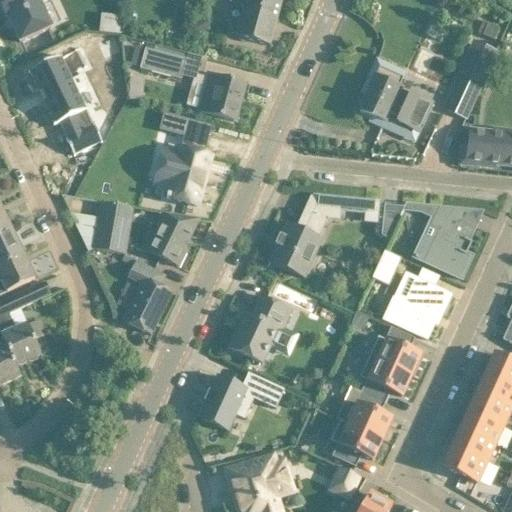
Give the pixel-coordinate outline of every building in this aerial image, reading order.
[(46,4),(44,0),(0,0),(0,7),(6,20),(8,19),(20,44),(21,43),(49,29),(51,29),(51,28),(41,7),(46,4)] [(242,9),(234,38),(270,47),(282,0),(236,0),(235,7),(242,9)] [(205,20),(192,28),(197,36),(210,27),(205,20)] [(181,81),(186,61),(145,50),(139,71),(181,81)] [(47,64),(33,71),(43,93),(42,94),(46,103),(47,102),(58,125),(63,122),(70,138),(69,138),(77,154),(105,141),(97,125),(96,126),(63,56),(59,58),(58,55),(45,61),(47,64)] [(443,110),(465,121),(487,70),(466,60),(443,110)] [(366,96),(359,113),(385,124),(390,113),(420,126),(419,126),(421,127),(431,105),(417,98),(416,99),(400,92),(400,90),(397,89),(404,74),(376,61),(361,94),(366,96)] [(197,113),(236,123),(246,85),(207,74),(197,113)] [(136,86),(127,87),(128,98),(137,97),(136,86)] [(183,142),(188,126),(164,120),(160,136),(183,142)] [(511,168),(511,130),(492,128),(491,134),(470,132),(468,150),(462,149),(460,166),(494,170),(494,167),(511,168)] [(177,203),(197,208),(211,158),(180,150),(178,156),(163,152),(157,175),(183,182),(177,203)] [(316,238),(324,220),(340,222),(342,199),(312,196),(311,211),(306,211),(298,229),(287,224),(269,265),(303,280),(322,240),(316,238)] [(378,221),(379,203),(366,201),(364,220),(378,221)] [(98,220),(70,215),(74,222),(78,231),(88,252),(89,253),(93,251),(125,257),(133,209),(101,204),(98,220)] [(468,242),(473,231),(459,224),(465,211),(439,208),(430,227),(438,231),(423,264),(461,281),(472,258),(466,256),(472,244),(468,242)] [(0,237),(11,232),(0,209),(0,237)] [(147,254),(149,254),(183,272),(192,255),(184,251),(199,222),(160,215),(158,227),(150,226),(148,241),(152,243),(147,254)] [(0,237),(0,267),(22,256),(11,232),(0,237)] [(388,288),(401,261),(384,253),(372,280),(388,288)] [(22,256),(0,267),(0,280),(6,294),(34,281),(22,256)] [(151,337),(172,294),(149,282),(154,272),(135,262),(128,276),(142,283),(122,322),(151,337)] [(427,342),(438,317),(441,319),(448,303),(445,302),(448,295),(417,281),(405,306),(393,300),(383,322),(427,342)] [(279,282),(272,296),(313,315),(319,301),(279,282)] [(0,319),(8,316),(32,305),(26,292),(0,304),(0,319)] [(245,315),(229,351),(262,366),(271,348),(274,349),(291,312),(259,297),(250,317),(245,315)] [(34,342),(45,337),(39,323),(28,328),(28,327),(9,335),(5,326),(11,323),(8,316),(0,319),(0,333),(7,349),(15,368),(16,368),(27,363),(30,364),(37,361),(38,358),(41,357),(34,342)] [(409,352),(414,340),(391,329),(385,342),(378,338),(368,359),(410,378),(420,357),(409,352)] [(15,368),(7,349),(0,352),(0,387),(20,379),(16,368),(15,368)] [(511,387),(511,363),(495,356),(487,375),(511,387)] [(401,398),(410,378),(368,359),(359,379),(366,382),(361,393),(385,404),(390,393),(401,398)] [(276,409),(284,392),(248,375),(241,388),(217,377),(198,419),(228,433),(236,417),(244,421),(255,399),(276,409)] [(511,409),(511,406),(511,387),(487,375),(478,394),(511,409)] [(380,416),(385,404),(361,393),(355,406),(357,407),(349,426),(381,441),(391,421),(380,416)] [(502,428),(511,409),(478,394),(470,412),(502,428)] [(502,428),(470,412),(461,431),(494,446),(502,428)] [(372,462),(381,441),(349,426),(340,421),(330,443),(337,446),(331,458),(355,469),(361,457),(372,462)] [(485,465),(494,446),(461,431),(453,450),(485,465)] [(476,484),(485,465),(453,450),(444,469),(476,484)] [(321,453),(318,459),(325,462),(327,456),(321,453)] [(276,511),(269,490),(289,484),(283,464),(275,466),(272,458),(226,472),(233,494),(232,494),(235,502),(231,504),(233,511),(276,511)] [(348,499),(357,478),(358,478),(358,477),(341,469),(340,470),(341,470),(331,491),(348,499)] [(387,511),(390,508),(370,496),(360,511),(387,511)]
